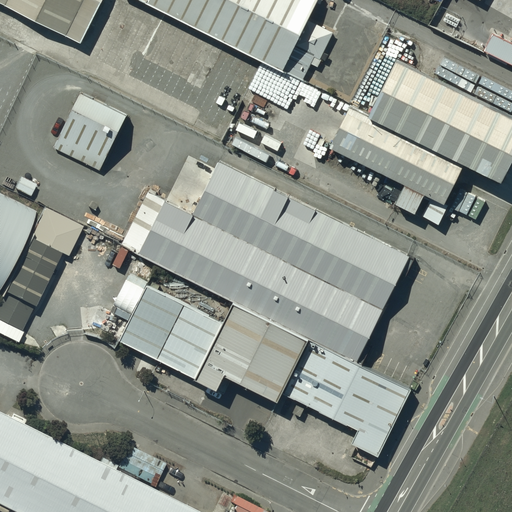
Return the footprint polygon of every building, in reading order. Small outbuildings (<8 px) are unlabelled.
[(94,0),(22,0),(80,28),(94,0)] [(305,0),(163,0),(304,70),(329,20),(302,7),(305,0)] [(511,42),(493,32),(485,48),(511,62),(511,42)] [(511,109),(380,44),(353,97),(454,147),(488,164),(511,115),(511,109)] [(124,109),(70,79),(44,127),(98,157),(124,109)] [(353,97),(338,90),(318,130),(434,187),(454,147),(353,97)] [(124,238),(225,288),(299,325),(352,351),(406,243),(215,148),(188,203),(151,185),(124,238)] [(21,176),(15,188),(30,195),(36,184),(21,176)] [(0,183),(0,262),(31,199),(0,183)] [(77,233),(42,216),(0,298),(0,318),(1,319),(0,321),(0,334),(12,340),(18,328),(21,330),(60,252),(66,255),(77,233)] [(214,312),(136,273),(109,329),(186,367),(214,312)] [(214,312),(186,367),(206,377),(215,360),(269,387),(274,377),(299,325),(225,288),(214,312)] [(352,351),(299,325),(274,377),(355,417),(348,432),(375,445),(408,379),(352,351)] [(37,337),(22,332),(19,345),(34,349),(37,337)] [(0,401),(0,487),(50,511),(249,511),(228,501),(222,511),(0,401)]
